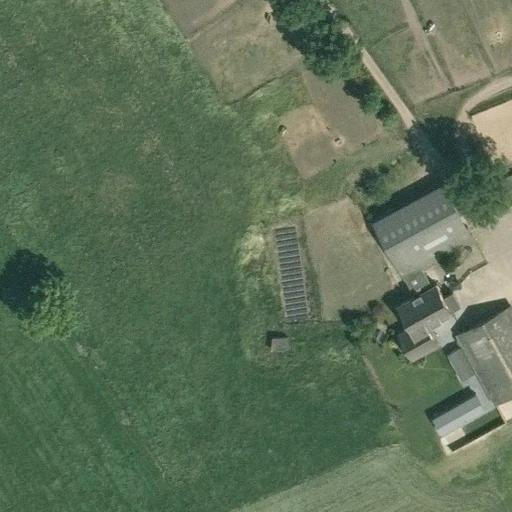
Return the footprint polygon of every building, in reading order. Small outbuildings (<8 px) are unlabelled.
[(386,245),(401,273),(472,235),(456,207),(386,245)] [(453,311),(452,309),(461,304),(454,291),(445,296),(437,283),(397,306),(409,328),(397,335),(410,359),(436,344),(426,326),(453,311)] [(511,307),(511,306),(458,335),(496,403),(511,394),(511,307)] [(459,348),(447,355),(454,367),(465,361),(459,348)] [(484,408),(476,392),(433,413),(441,429),(484,408)]
